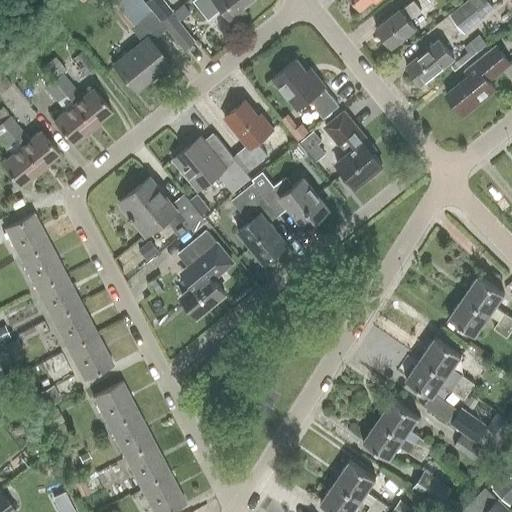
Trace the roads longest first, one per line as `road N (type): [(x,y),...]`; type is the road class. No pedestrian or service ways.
road 1 (residential): [(169,376),(77,211),(81,182),(305,1)]
road 2 (unclassified): [(244,511),(450,177)]
road 3 (residential): [(169,376),(436,158)]
road 4 (residential): [(436,158),(305,1)]
road 5 (residential): [(239,511),(169,376)]
